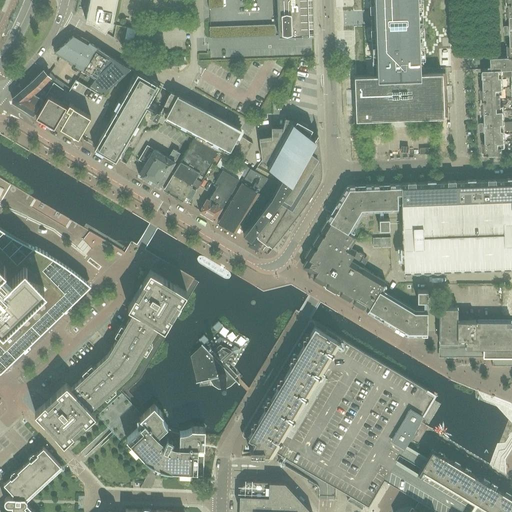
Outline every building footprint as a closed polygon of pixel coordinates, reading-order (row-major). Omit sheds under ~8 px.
[(89,0),(85,20),(91,21),(105,31),(109,25),(113,26),(117,0),(89,0)] [(309,34),(307,0),(277,0),(278,35),(309,34)] [(370,0),(373,75),(354,76),(356,120),(448,117),(446,73),(424,73),(423,56),(420,0),(370,0)] [(479,69),(479,70),(482,154),(511,153),(511,75),(511,69),(511,68),(511,0),(504,0),(507,56),(493,57),(493,62),(493,69),(479,69)] [(132,49),(136,30),(136,29),(116,25),(114,37),(132,49)] [(54,52),(61,56),(84,70),(98,48),(87,40),(77,34),(73,36),(54,52)] [(84,70),(96,77),(109,55),(98,48),(84,70)] [(130,69),(131,68),(126,66),(109,55),(96,77),(89,87),(101,95),(111,86),(130,69)] [(14,97),(13,97),(13,102),(19,105),(28,111),(28,113),(31,114),(32,113),(33,114),(39,105),(43,99),(46,95),(38,90),(41,88),(47,82),(52,85),(53,82),(56,79),(50,73),(50,72),(48,74),(44,69),(34,80),(14,97)] [(94,148),(116,160),(145,109),(159,85),(138,72),(94,148)] [(230,150),(238,134),(240,131),(209,112),(177,95),(174,99),(169,96),(170,93),(169,93),(161,111),(157,109),(151,116),(157,119),(156,120),(163,124),(167,116),(190,128),(186,135),(194,139),(218,152),(219,152),(223,154),(226,148),(230,150)] [(78,137),(80,135),(91,116),(73,106),(74,105),(69,102),(67,107),(65,107),(66,105),(48,94),(36,116),(46,121),(48,117),(56,122),(58,120),(62,123),(60,126),(78,137)] [(315,188),(319,181),(320,179),(321,177),(321,176),(321,174),(322,172),(322,170),(322,166),(321,160),(320,151),(318,133),(316,137),(314,139),(309,135),(312,128),(297,119),(295,122),(285,120),(282,129),(271,129),(271,138),(259,139),(262,160),(283,176),(271,197),(243,233),(251,239),(255,233),(272,246),(278,239),(286,228),(300,211),(311,195),(315,188)] [(173,174),(164,189),(183,201),(183,200),(188,203),(219,152),(218,152),(194,139),(185,154),(173,174)] [(139,174),(160,187),(175,161),(180,153),(173,148),(168,157),(147,145),(139,160),(145,164),(139,174)] [(200,211),(215,220),(239,179),(245,169),(232,161),(225,171),(223,170),(215,182),(219,184),(209,200),(207,198),(200,211)] [(277,183),(250,168),(242,182),(218,222),(235,232),(238,227),(243,230),(241,232),(242,232),(271,194),(277,183)] [(402,216),(401,217),(403,265),(403,272),(410,271),(410,272),(415,272),(419,272),(419,271),(425,271),(425,272),(428,272),(428,271),(435,271),(439,271),(439,270),(445,270),(445,271),(448,271),(448,270),(455,270),(455,271),(458,270),(465,270),(469,270),(469,269),(475,269),(475,270),(479,270),(479,269),(485,269),(485,270),(488,269),(495,268),(495,269),(498,269),(498,268),(505,268),(505,269),(508,269),(508,268),(511,267),(511,177),(507,177),(507,179),(506,179),(502,179),(501,179),(497,179),(496,179),(495,178),(487,178),(487,179),(486,179),(482,179),(481,180),(477,180),(476,180),(475,178),(467,179),(467,180),(466,180),(462,180),(461,180),(456,180),(456,179),(447,179),(447,181),(442,181),(441,181),(437,181),(436,181),(436,180),(427,180),(427,181),(426,181),(422,182),(421,182),(417,182),(416,182),(416,181),(407,181),(407,182),(406,182),(402,182),(401,182),(401,183),(401,186),(401,193),(401,195),(402,203),(401,203),(402,216)] [(326,219),(326,220),(356,238),(357,237),(353,235),(350,233),(348,232),(362,209),(386,208),(388,208),(394,207),(397,207),(398,207),(398,193),(401,193),(401,186),(401,183),(401,182),(395,183),(393,183),(388,183),(384,183),(358,184),(347,184),(326,219)] [(379,229),(389,229),(389,217),(388,217),(388,216),(385,214),(379,214),(379,218),(379,229)] [(307,258),(302,267),(311,272),(308,276),(309,276),(310,275),(313,277),(312,278),(313,279),(314,279),(322,284),(323,284),(323,285),(324,283),(327,285),(326,286),(327,287),(335,292),(336,293),(337,291),(340,293),(339,294),(340,295),(349,300),(348,300),(349,301),(350,299),(353,301),(353,303),(354,303),(362,308),(363,309),(363,308),(366,310),(366,311),(367,311),(407,335),(427,335),(427,332),(427,311),(413,311),(413,310),(380,290),(381,288),(385,280),(363,267),(359,264),(363,257),(364,255),(351,247),(356,238),(326,220),(325,221),(321,228),(320,229),(322,230),(320,233),(318,233),(318,234),(313,242),(312,243),(314,244),(312,247),(310,246),(310,247),(305,255),(304,256),(307,258)] [(47,253),(36,247),(33,246),(31,245),(29,243),(25,247),(23,246),(19,244),(16,242),(13,241),(10,239),(8,237),(6,237),(7,235),(6,233),(4,231),(2,231),(0,233),(0,232),(0,370),(0,371),(91,284),(85,279),(79,274),(73,270),(71,268),(69,267),(66,265),(60,261),(54,257),(47,253)] [(390,237),(373,238),(373,247),(390,247),(390,237)] [(128,307),(133,310),(134,310),(108,353),(71,387),(67,382),(56,392),(59,394),(48,405),(45,402),(35,412),(64,442),(95,414),(91,409),(131,372),(143,352),(159,325),(165,329),(187,292),(150,270),(128,307)] [(427,304),(427,301),(427,290),(417,290),(417,302),(422,304),(427,304)] [(511,329),(511,320),(458,320),(458,307),(439,307),(439,349),(444,351),(443,352),(443,353),(444,354),(444,355),(445,355),(446,355),(447,355),(448,354),(453,356),(492,356),(492,365),(511,365),(511,329)] [(255,427),(250,436),(255,439),(253,441),(253,444),(252,447),(250,447),(250,452),(257,452),(267,452),(268,452),(271,448),(318,372),(327,377),(285,448),(291,451),(336,478),(335,487),(336,487),(351,496),(347,499),(347,500),(348,500),(351,496),(363,503),(361,508),(362,508),(364,504),(368,506),(380,486),(384,480),(396,459),(399,454),(406,444),(408,440),(412,442),(418,431),(415,429),(419,424),(419,423),(421,419),(434,397),(435,395),(427,390),(327,330),(326,330),(325,332),(315,326),(309,336),(296,358),(295,358),(253,427),(255,427)] [(202,345),(191,355),(196,383),(199,382),(208,380),(210,379),(213,385),(218,388),(225,389),(230,386),(236,381),(238,383),(239,383),(235,378),(237,376),(237,375),(229,367),(240,349),(220,336),(209,346),(211,348),(208,350),(207,349),(204,346),(203,345),(202,343),(201,344),(202,345)] [(122,393),(97,416),(100,419),(103,421),(108,427),(112,432),(114,434),(122,442),(126,438),(144,458),(145,457),(148,460),(153,463),(154,463),(160,466),(171,469),(171,470),(197,471),(198,447),(204,447),(205,437),(205,436),(205,428),(192,427),(192,428),(187,430),(181,431),(176,430),(171,428),(167,424),(164,420),(163,414),(154,404),(147,411),(142,415),(122,393)] [(12,509),(8,511),(184,511),(185,511),(168,511),(168,510),(126,509),(125,511),(110,511),(111,511),(109,511),(108,511),(31,511),(25,505),(27,503),(27,500),(25,498),(61,465),(43,446),(4,483),(13,493),(12,496),(9,496),(7,497),(5,499),(5,502),(6,504),(9,505),(12,505),(12,509)] [(511,511),(511,496),(510,496),(505,493),(494,486),(489,483),(487,482),(482,479),(457,464),(452,461),(442,455),(436,452),(432,449),(427,457),(421,467),(418,472),(407,489),(444,511),(511,511)] [(285,481),(247,480),(240,487),(238,511),(312,511),(285,481)]
